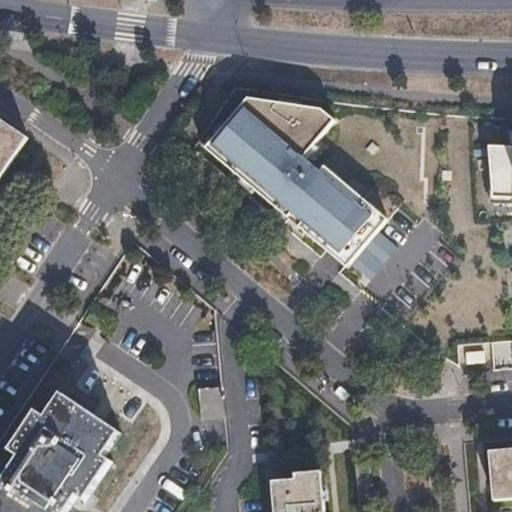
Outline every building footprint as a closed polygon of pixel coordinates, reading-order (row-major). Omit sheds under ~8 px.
[(247,97),(206,148),(346,268),(389,219),(308,157),(338,121),(324,108),(247,97)] [(0,194),(4,189),(0,185),(0,182),(29,140),(0,119),(0,194)] [(511,148),(499,148),(498,200),(511,200),(511,148)] [(325,511),(314,382),(268,386),(273,444),(265,444),(266,457),(273,456),(278,511),(325,511)] [(226,390),(202,392),(204,421),(229,420),(226,390)] [(70,511),(80,498),(76,496),(85,481),(98,489),(114,464),(107,459),(116,446),(105,439),(112,428),(75,402),(67,413),(58,407),(49,420),(40,414),(13,453),(23,459),(0,492),(0,511),(70,511)] [(511,446),(473,450),(477,497),(505,495),(511,494),(511,446)] [(88,504),(98,489),(85,481),(76,496),(80,498),(88,504)]
